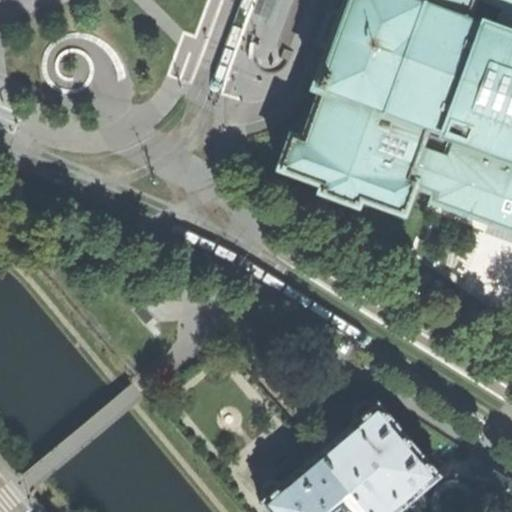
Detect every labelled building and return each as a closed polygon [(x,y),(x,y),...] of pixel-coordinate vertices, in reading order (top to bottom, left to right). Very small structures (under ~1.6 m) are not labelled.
[(265,0),(258,21),(273,27),(283,0),(265,0)] [(511,0),(342,0),(339,9),(333,6),(326,24),(318,45),(325,47),(310,86),(317,89),(300,135),(289,131),(276,167),(280,169),(319,183),(317,190),(357,205),(359,198),(403,214),(414,184),(433,191),(430,199),(487,220),(501,225),(511,228),(511,0)] [(337,417),(309,440),(369,511),(394,511),(438,475),(376,402),(361,414),(354,406),(338,404),(335,406),(334,411),(337,417)] [(259,500),(269,511),(369,511),(309,440),(280,464),(276,460),(272,460),(268,463),(267,479),(274,488),(259,500)] [(478,488),(511,510),(511,509),(511,479),(492,467),(478,488)]
